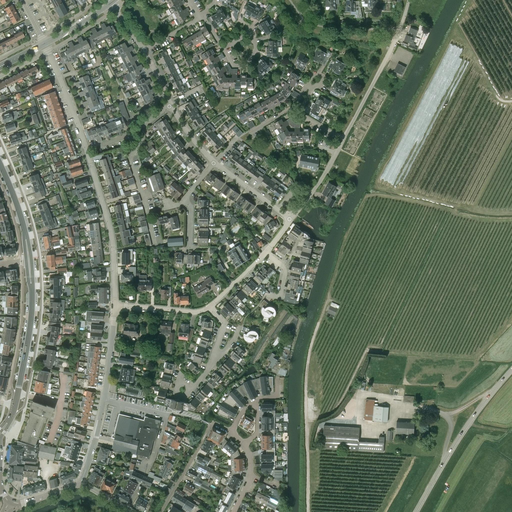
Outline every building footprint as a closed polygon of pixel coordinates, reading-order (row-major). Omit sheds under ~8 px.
[(171,8),(168,9),(171,15),(173,14),(182,9),(180,5),(181,5),(181,6),(183,4),(185,2),(183,0),(182,2),(171,8)] [(326,0),(326,1),(325,1),(324,7),(330,7),(329,10),(336,10),(336,4),(339,4),(339,0),(326,0)] [(355,15),(356,15),(356,18),(362,18),(361,12),(360,12),(359,12),(359,1),(355,1),(355,3),(353,3),(352,0),(346,0),(346,6),(344,6),(344,12),(355,12),(355,15)] [(376,9),(376,7),(379,7),(379,1),(377,1),(376,0),(364,0),(364,2),(361,2),(362,7),(368,7),(372,7),(372,9),(376,9)] [(243,15),(244,16),(248,18),(249,18),(250,16),(254,9),(250,6),(251,5),(247,2),(243,9),(246,10),(243,15)] [(54,8),(57,12),(65,8),(62,3),(54,8)] [(255,7),(254,9),(250,16),(255,19),(258,15),(261,16),(265,10),(256,5),(255,7)] [(7,14),(14,11),(11,6),(5,9),(6,11),(3,13),(5,15),(7,14)] [(59,18),(68,13),(65,8),(57,12),(59,18)] [(173,15),(174,14),(177,18),(188,12),(189,11),(188,9),(186,10),(186,9),(184,10),(184,11),(183,11),(182,9),(173,14),(173,15)] [(216,12),(217,14),(221,21),(226,19),(227,20),(230,18),(227,12),(224,13),(222,9),(216,12)] [(7,14),(9,16),(6,18),(7,21),(17,15),(14,11),(7,14)] [(177,18),(175,19),(178,25),(188,19),(186,16),(187,15),(187,16),(189,15),(188,12),(177,18)] [(222,23),(221,21),(217,14),(211,17),(214,22),(212,23),(215,30),(219,27),(218,26),(222,23)] [(8,22),(11,21),(13,24),(20,20),(17,15),(7,21),(8,22)] [(273,24),(268,16),(261,20),(263,22),(258,25),(259,26),(258,27),(261,30),(262,31),(263,30),(273,24)] [(109,39),(110,41),(112,40),(111,38),(110,37),(113,35),(114,37),(117,36),(111,26),(109,27),(106,28),(103,23),(101,25),(109,39)] [(279,31),(277,27),(275,23),(273,24),(263,30),(267,35),(271,32),(273,35),(279,31)] [(102,30),(99,31),(103,40),(106,38),(107,40),(109,39),(101,25),(99,26),(102,30)] [(204,37),(210,34),(205,25),(199,29),(201,31),(204,37)] [(94,28),(92,29),(99,44),(101,43),(100,41),(103,40),(99,31),(96,33),(94,28)] [(87,38),(88,40),(92,48),(95,46),(94,45),(97,43),(98,45),(99,44),(92,29),(90,30),(93,35),(90,36),(90,37),(87,38)] [(204,37),(201,31),(196,34),(201,43),(206,40),(204,37)] [(14,37),(16,41),(24,37),(21,32),(14,36),(14,37)] [(196,34),(190,37),(195,44),(195,46),(201,43),(196,34)] [(415,39),(406,35),(404,41),(410,43),(408,49),(410,49),(410,51),(414,53),(416,48),(414,47),(415,45),(412,44),(415,39)] [(7,41),(9,46),(14,43),(14,44),(17,43),(16,42),(17,42),(16,41),(14,37),(7,41)] [(195,44),(190,37),(185,40),(182,42),(185,47),(188,45),(189,47),(195,44)] [(80,38),(79,39),(86,53),(88,52),(87,51),(90,49),(90,51),(93,49),(92,48),(88,40),(86,41),(85,41),(83,42),(80,38)] [(269,47),(277,47),(282,47),(282,42),(282,38),(274,38),(274,41),(269,41),(269,47)] [(79,44),(76,45),(80,54),(83,52),(84,54),(86,53),(79,39),(76,40),(79,44)] [(0,44),(0,47),(1,50),(6,48),(9,47),(8,46),(9,46),(7,41),(0,44)] [(71,42),(69,43),(77,58),(78,57),(77,55),(80,54),(76,45),(73,47),(71,42)] [(67,51),(64,52),(61,54),(62,57),(66,55),(69,62),(72,60),(71,58),(74,57),(75,59),(77,58),(69,43),(67,44),(69,49),(67,50),(67,51)] [(116,54),(117,56),(132,48),(131,46),(126,49),(125,46),(124,46),(123,43),(114,48),(115,51),(114,52),(115,53),(115,54),(116,54)] [(277,47),(269,47),(267,47),(267,54),(272,54),(272,57),(280,57),(280,52),(277,52),(277,47)] [(120,57),(121,60),(130,55),(129,53),(133,50),(132,48),(117,56),(118,58),(120,57)] [(169,55),(172,54),(169,49),(166,50),(165,48),(159,51),(160,53),(158,54),(161,60),(169,55)] [(213,55),(215,54),(212,49),(204,54),(207,59),(213,55)] [(328,51),(327,54),(317,49),(314,54),(316,55),(313,60),(318,63),(320,61),(322,62),(321,63),(325,65),(332,53),(328,51)] [(306,56),(301,53),(295,63),(298,64),(296,68),(303,71),(305,68),(303,67),(305,65),(306,66),(309,60),(305,58),(306,56)] [(120,66),(122,65),(137,58),(136,56),(131,58),(130,55),(121,60),(123,63),(121,63),(120,64),(120,66)] [(171,60),(169,55),(161,60),(163,64),(171,60)] [(205,60),(208,65),(219,59),(218,57),(215,59),(213,55),(207,59),(205,60)] [(138,60),(137,58),(122,65),(121,65),(123,70),(126,69),(135,65),(133,62),(138,60)] [(163,64),(165,69),(174,65),(176,64),(173,59),(171,60),(163,64)] [(207,68),(209,71),(209,72),(219,66),(217,63),(221,61),(219,59),(208,65),(206,66),(207,68)] [(259,65),(267,72),(267,73),(271,69),(270,68),(273,65),(268,60),(266,62),(262,59),(258,63),(259,65)] [(346,65),(337,60),(335,62),(332,61),(328,67),(332,69),(332,68),(335,69),(333,72),(339,75),(342,70),(343,71),(346,65)] [(397,64),(394,71),(402,75),(406,68),(397,64)] [(126,73),(127,74),(141,67),(140,65),(136,67),(135,65),(126,69),(127,72),(126,73)] [(165,69),(168,74),(176,70),(174,65),(165,69)] [(267,72),(259,65),(255,69),(258,73),(256,75),(261,80),(264,77),(263,76),(267,72)] [(209,72),(212,77),(225,69),(224,67),(220,69),(219,66),(209,72),(209,71),(209,72)] [(28,71),(30,75),(31,76),(38,72),(36,67),(28,70),(28,71)] [(129,79),(130,82),(140,77),(139,74),(138,71),(142,69),(141,67),(127,74),(127,76),(129,75),(130,78),(129,79)] [(22,79),(30,75),(28,71),(28,70),(27,69),(23,72),(22,71),(20,73),(20,74),(22,79)] [(215,82),(225,76),(223,73),(226,71),(225,69),(212,77),(215,82)] [(168,74),(170,79),(178,75),(176,70),(168,74)] [(78,76),(79,78),(78,79),(80,81),(75,83),(75,85),(91,79),(90,78),(89,78),(88,75),(89,75),(88,72),(78,76)] [(300,77),(299,77),(299,76),(292,72),(289,77),(290,78),(296,81),(297,79),(298,80),(300,77)] [(12,77),(14,83),(22,79),(20,74),(15,76),(15,75),(12,76),(12,77)] [(170,79),(172,84),(181,80),(178,75),(170,79)] [(219,90),(226,78),(225,76),(215,82),(218,87),(219,90)] [(5,81),(4,81),(7,87),(14,83),(12,77),(7,80),(7,79),(5,80),(5,81)] [(141,79),(140,77),(130,82),(134,89),(135,88),(150,81),(149,79),(144,81),(143,79),(141,79)] [(172,84),(175,89),(186,83),(184,78),(181,80),(172,84)] [(226,78),(219,90),(229,90),(229,87),(229,78),(226,78)] [(253,87),(253,83),(256,83),(256,81),(255,78),(247,78),(247,85),(247,87),(247,89),(253,89),(253,87)] [(290,78),(287,83),(293,87),(296,88),(299,83),(298,83),(296,81),(290,78)] [(92,81),(91,79),(75,85),(76,87),(81,86),(82,88),(91,85),(90,82),(92,81)] [(31,88),(34,96),(52,88),(49,80),(31,88)] [(137,89),(139,92),(148,88),(146,85),(151,83),(150,81),(135,88),(136,90),(137,89)] [(335,81),(332,87),(334,88),(333,90),(332,90),(330,93),(337,97),(338,94),(344,97),(347,91),(344,90),(347,86),(341,82),(340,84),(335,81)] [(290,92),(293,87),(287,83),(286,82),(283,88),(290,92)] [(186,83),(175,89),(177,94),(180,92),(181,95),(190,91),(186,83)] [(78,93),(79,95),(95,90),(98,88),(97,88),(97,86),(94,87),(94,88),(92,88),(91,85),(82,88),(83,91),(78,93)] [(85,96),(86,98),(95,95),(94,92),(96,90),(98,90),(98,88),(97,88),(98,88),(95,90),(79,95),(80,98),(85,96)] [(139,96),(140,98),(154,90),(153,88),(149,91),(148,88),(139,92),(140,95),(139,96)] [(280,93),(287,99),(287,98),(288,98),(290,95),(289,94),(290,92),(283,88),(280,93)] [(154,90),(140,98),(140,99),(142,99),(143,101),(142,102),(143,105),(153,100),(152,98),(151,95),(155,92),(154,90)] [(43,95),(44,96),(49,111),(50,113),(55,129),(66,125),(54,92),(55,92),(55,91),(43,95)] [(287,99),(280,93),(275,95),(280,103),(284,100),(287,99)] [(101,95),(98,97),(97,94),(95,95),(86,98),(87,101),(82,103),(83,105),(101,98),(102,98),(101,95)] [(275,95),(270,98),(275,107),(280,104),(280,103),(275,95)] [(270,110),(275,107),(270,98),(269,96),(264,99),(265,101),(269,108),(270,110)] [(323,108),(326,110),(331,102),(322,96),(320,99),(319,98),(315,104),(323,108)] [(101,98),(83,105),(84,107),(88,105),(91,113),(100,110),(104,108),(104,106),(101,100),(101,98)] [(193,99),(191,101),(185,104),(187,106),(185,108),(188,113),(195,108),(198,106),(193,99)] [(17,105),(17,104),(19,103),(19,101),(18,101),(16,102),(13,103),(0,108),(0,113),(10,109),(10,108),(12,107),(13,107),(17,105)] [(264,111),(269,108),(265,101),(260,104),(264,111)] [(259,114),(264,111),(260,104),(259,103),(254,106),(259,114)] [(320,112),(323,108),(315,104),(314,103),(310,108),(315,111),(313,113),(314,114),(312,117),(323,123),(325,120),(318,116),(320,112)] [(254,106),(249,109),(254,118),(259,114),(254,106)] [(198,112),(195,108),(188,113),(191,117),(198,112)] [(249,109),(244,112),(249,121),(254,118),(249,109)] [(2,119),(3,120),(17,115),(16,111),(1,116),(1,117),(1,119),(2,119)] [(201,117),(198,112),(191,117),(193,122),(201,117)] [(243,124),(249,121),(244,112),(238,115),(243,124)] [(35,125),(42,122),(39,113),(31,115),(35,125)] [(17,115),(3,120),(2,121),(2,123),(4,123),(16,119),(18,118),(18,117),(17,115)] [(204,115),(201,117),(193,122),(196,127),(199,125),(200,127),(206,124),(208,122),(204,115)] [(114,119),(119,135),(122,134),(120,129),(123,128),(125,127),(123,121),(122,118),(121,116),(118,118),(114,119)] [(154,124),(158,131),(161,129),(168,124),(165,119),(162,121),(161,118),(154,124)] [(113,122),(109,123),(112,132),(115,131),(117,136),(119,135),(114,119),(112,120),(113,122)] [(274,124),(277,129),(288,123),(287,121),(283,123),(282,119),(274,124)] [(103,121),(103,122),(109,139),(112,138),(110,133),(112,132),(109,123),(106,124),(105,120),(103,121)] [(16,125),(15,122),(5,126),(7,132),(15,130),(14,126),(16,125)] [(100,127),(99,127),(103,136),(106,135),(107,139),(109,139),(103,122),(98,123),(100,127)] [(213,132),(215,129),(210,123),(207,125),(202,130),(204,132),(202,134),(206,138),(213,132)] [(289,125),(288,123),(277,129),(280,134),(288,130),(286,127),(289,125)] [(94,127),(100,142),(102,141),(100,137),(103,136),(99,127),(96,128),(95,124),(93,124),(94,127)] [(171,129),(168,124),(161,129),(158,131),(161,135),(171,129)] [(236,126),(232,129),(236,133),(236,134),(239,137),(243,134),(236,126)] [(100,142),(94,127),(93,127),(93,129),(90,130),(89,128),(86,130),(90,140),(93,139),(96,138),(98,143),(100,142)] [(50,139),(53,138),(57,136),(68,133),(67,128),(57,132),(58,134),(52,136),(50,134),(47,137),(48,140),(50,139)] [(174,133),(171,129),(161,135),(166,142),(168,141),(174,137),(172,135),(174,133)] [(282,144),(289,132),(288,130),(280,134),(277,136),(280,141),(282,144)] [(9,137),(10,141),(11,141),(24,136),(23,132),(9,137)] [(217,136),(213,132),(206,138),(210,142),(217,136)] [(289,132),(282,144),(285,144),(285,142),(291,142),(291,132),(289,132)] [(11,141),(10,141),(11,145),(21,142),(27,140),(26,136),(24,136),(11,141)] [(220,139),(217,136),(210,142),(213,146),(220,139)] [(71,141),(70,137),(63,140),(63,142),(53,146),(54,148),(56,147),(58,146),(71,141)] [(175,139),(174,137),(168,141),(166,142),(171,149),(174,148),(173,148),(181,142),(177,138),(175,139)] [(222,137),(220,139),(213,146),(217,150),(219,148),(221,150),(226,146),(224,144),(226,141),(222,137)] [(152,142),(150,141),(146,144),(149,147),(153,153),(155,151),(150,144),(152,142)] [(184,147),(181,142),(173,148),(174,148),(171,149),(177,156),(179,155),(184,151),(182,148),(184,147)] [(75,151),(73,146),(66,148),(62,149),(63,152),(59,154),(59,156),(61,156),(75,151)] [(17,150),(19,156),(27,152),(25,147),(17,150)] [(228,159),(230,161),(235,164),(240,157),(242,155),(235,150),(233,152),(228,159)] [(183,163),(185,161),(191,155),(188,151),(186,153),(184,151),(179,155),(177,156),(177,157),(183,163)] [(19,156),(21,161),(29,158),(27,152),(19,156)] [(107,165),(111,164),(108,155),(104,156),(105,159),(100,160),(102,167),(107,165)] [(195,159),(191,155),(185,161),(188,165),(195,159)] [(299,166),(307,167),(317,169),(320,158),(301,155),(299,166)] [(244,160),(240,157),(235,164),(239,168),(244,160)] [(21,161),(22,166),(31,163),(29,158),(21,161)] [(239,168),(243,171),(249,163),(246,162),(248,159),(246,158),(244,160),(239,168)] [(78,159),(70,162),(65,163),(67,169),(80,165),(78,159)] [(188,165),(192,169),(199,163),(195,159),(188,165)] [(33,169),(31,163),(22,166),(24,172),(33,169)] [(192,169),(191,171),(193,174),(195,174),(196,173),(198,175),(203,171),(201,169),(203,167),(199,163),(192,169)] [(243,171),(248,174),(253,167),(249,163),(243,171)] [(102,167),(104,173),(109,171),(113,170),(111,164),(107,165),(102,167)] [(81,170),(80,167),(69,170),(71,176),(82,173),(82,172),(82,171),(82,170),(81,170)] [(257,170),(253,167),(248,174),(252,177),(258,170),(257,170)] [(258,179),(260,180),(264,175),(266,172),(259,167),(257,170),(258,170),(252,177),(257,181),(258,179)] [(104,173),(106,179),(111,178),(111,177),(115,176),(113,170),(109,171),(104,173)] [(64,171),(57,173),(58,177),(59,177),(61,183),(67,181),(64,171)] [(150,176),(155,192),(165,188),(159,173),(150,176)] [(205,180),(212,185),(217,177),(216,177),(217,175),(215,173),(214,174),(213,174),(212,174),(210,173),(205,180)] [(29,177),(31,182),(39,179),(37,174),(29,177)] [(261,184),(265,187),(271,180),(264,175),(260,180),(262,182),(261,184)] [(106,179),(108,186),(113,184),(114,184),(117,183),(115,176),(111,177),(111,178),(106,179)] [(150,176),(146,178),(151,193),(155,192),(150,176)] [(218,178),(217,177),(212,185),(219,190),(224,183),(222,181),(222,180),(222,179),(219,177),(218,178)] [(271,180),(265,187),(270,190),(277,181),(273,177),(271,180)] [(135,184),(133,178),(127,180),(129,186),(135,184)] [(39,179),(31,182),(33,188),(41,185),(44,184),(42,179),(39,179)] [(85,179),(74,183),(76,189),(87,185),(85,179)] [(270,190),(274,194),(281,184),(277,181),(270,190)] [(108,186),(110,192),(116,191),(115,190),(119,189),(117,183),(114,184),(113,184),(108,186)] [(178,196),(183,191),(174,183),(169,188),(173,192),(171,195),(176,199),(178,196)] [(329,183),(323,194),(329,197),(325,204),(332,207),(335,201),(330,198),(337,187),(329,183)] [(220,191),(227,196),(232,189),(231,188),(233,187),(230,185),(229,185),(228,185),(227,186),(225,184),(220,191)] [(282,196),(288,188),(281,184),(274,194),(279,197),(280,195),(282,196)] [(43,190),(41,185),(33,188),(35,193),(43,190)] [(79,200),(91,196),(91,195),(91,194),(91,192),(90,192),(89,190),(87,191),(85,188),(76,191),(79,200)] [(233,190),(232,189),(227,196),(234,202),(239,194),(237,193),(237,192),(238,191),(237,190),(235,188),(233,190)] [(45,196),(45,195),(48,194),(46,189),(43,190),(35,193),(37,199),(45,196)] [(121,196),(119,189),(115,190),(116,191),(110,192),(112,199),(121,196)] [(235,202),(242,207),(247,200),(246,200),(248,198),(245,196),(244,196),(243,197),(241,195),(235,202)] [(199,205),(199,209),(208,209),(208,200),(201,200),(201,199),(201,198),(200,198),(199,198),(198,198),(197,199),(197,200),(197,205),(199,205)] [(47,208),(45,203),(48,202),(47,199),(38,202),(39,205),(37,206),(39,211),(47,208)] [(84,207),(85,210),(94,207),(92,200),(85,203),(86,206),(84,207)] [(249,201),(247,200),(242,207),(250,213),(255,206),(252,204),(253,203),(253,202),(250,200),(249,201)] [(123,204),(114,206),(115,213),(121,211),(125,210),(123,204)] [(136,208),(136,211),(135,211),(136,215),(144,213),(142,207),(136,208)] [(251,214),(253,216),(252,217),(257,221),(258,219),(263,212),(262,211),(263,209),(260,207),(259,208),(258,208),(256,207),(251,214)] [(39,211),(41,216),(49,213),(47,208),(39,211)] [(87,220),(90,219),(98,217),(98,215),(98,214),(96,213),(95,209),(87,211),(88,212),(85,213),(87,220)] [(210,212),(208,212),(208,209),(199,209),(199,211),(198,212),(197,213),(197,216),(199,216),(199,217),(208,218),(211,218),(211,213),(211,212),(210,212)] [(115,213),(117,219),(123,218),(123,217),(126,216),(125,210),(121,211),(115,213)] [(258,219),(265,224),(270,217),(268,215),(268,214),(268,213),(265,211),(264,213),(263,212),(258,219)] [(51,219),(49,213),(41,216),(43,222),(51,219)] [(117,219),(119,226),(124,224),(128,223),(126,217),(126,216),(123,217),(123,218),(117,219)] [(168,221),(170,221),(171,228),(172,228),(172,230),(179,229),(179,226),(177,216),(169,218),(167,219),(167,216),(158,218),(159,224),(168,222),(168,221)] [(208,227),(208,218),(199,217),(199,219),(197,219),(197,222),(198,223),(199,223),(199,226),(208,227)] [(230,224),(229,226),(230,228),(232,226),(231,225),(237,222),(238,222),(239,221),(233,217),(230,224)] [(273,219),(270,217),(265,224),(266,225),(269,230),(275,226),(276,227),(277,227),(278,227),(278,226),(278,224),(276,220),(274,221),(273,219)] [(57,226),(54,218),(51,219),(43,222),(44,224),(43,224),(44,226),(45,226),(45,227),(46,227),(47,230),(57,226)] [(93,230),(98,230),(97,223),(88,224),(89,231),(93,231),(93,230)] [(119,226),(120,232),(126,231),(129,230),(128,223),(124,224),(119,226)] [(300,227),(297,225),(296,225),(274,254),(282,260),(285,255),(286,254),(288,250),(291,247),(295,241),(298,237),(302,232),(299,229),(300,227)] [(199,236),(199,237),(208,237),(208,229),(199,228),(199,231),(198,231),(197,232),(197,233),(197,236),(199,236)] [(12,230),(10,230),(5,231),(7,241),(13,240),(12,230)] [(99,236),(98,230),(93,230),(93,231),(89,231),(90,238),(94,237),(93,237),(99,236)] [(120,232),(121,239),(127,237),(129,237),(131,236),(129,230),(126,231),(120,232)] [(222,245),(227,242),(225,239),(229,236),(225,230),(220,242),(222,245)] [(303,240),(305,240),(309,241),(310,239),(310,238),(309,237),(308,235),(307,234),(306,233),(304,233),(303,233),(302,232),(298,237),(302,239),(303,240)] [(100,243),(99,236),(93,237),(94,237),(90,238),(91,244),(94,244),(100,243)] [(127,237),(121,239),(123,245),(132,243),(135,242),(134,236),(131,236),(129,237),(127,237)] [(208,246),(208,237),(199,237),(199,239),(197,239),(197,241),(197,242),(198,243),(199,243),(199,246),(208,246)] [(168,246),(183,245),(182,238),(167,239),(168,246)] [(259,247),(256,243),(260,241),(256,238),(254,239),(255,240),(249,243),(254,251),(259,247)] [(233,243),(231,239),(227,242),(232,249),(228,252),(237,267),(250,259),(241,244),(240,244),(239,243),(235,245),(233,243)] [(305,240),(303,246),(312,248),(314,240),(310,239),(309,241),(305,240)] [(59,240),(44,243),(45,249),(60,246),(60,243),(59,240)] [(101,249),(100,243),(94,244),(91,244),(92,251),(95,251),(95,250),(101,249)] [(4,249),(5,256),(16,254),(14,244),(9,244),(10,248),(4,249)] [(101,256),(101,249),(95,250),(95,251),(92,251),(92,258),(96,257),(101,256)] [(122,253),(122,264),(130,264),(130,259),(133,259),(133,250),(129,250),(129,253),(122,253)] [(176,264),(185,264),(185,255),(181,255),(181,253),(176,253),(175,253),(174,254),(174,255),(175,255),(175,256),(176,257),(176,264)] [(185,264),(194,264),(194,255),(192,255),(192,253),(190,253),(189,253),(188,254),(188,255),(185,255),(185,264)] [(91,260),(92,267),(98,266),(98,263),(102,263),(101,256),(96,257),(92,258),(93,260),(91,260)] [(62,260),(47,261),(47,267),(49,267),(49,270),(54,270),(54,267),(54,264),(62,263),(66,263),(66,260),(62,260)] [(291,272),(289,278),(304,281),(306,273),(308,264),(299,262),(294,261),(292,270),(289,269),(288,271),(291,272)] [(224,270),(220,263),(215,267),(220,273),(224,270)] [(260,272),(266,278),(273,270),(270,267),(267,270),(265,269),(266,268),(266,267),(266,266),(265,266),(265,265),(264,265),(263,265),(263,266),(259,269),(261,270),(260,272)] [(129,274),(122,273),(122,276),(121,277),(121,280),(122,280),(122,281),(132,281),(132,276),(135,276),(136,268),(130,267),(129,274)] [(92,274),(92,275),(91,271),(86,272),(87,280),(92,279),(92,277),(93,277),(93,281),(105,279),(105,278),(105,276),(104,276),(104,272),(100,273),(100,271),(99,271),(98,268),(92,269),(93,274),(92,274)] [(5,272),(3,272),(4,278),(10,277),(11,280),(17,280),(16,269),(5,271),(5,272)] [(146,290),(146,280),(147,280),(147,276),(140,275),(140,271),(136,271),(136,272),(136,276),(139,276),(139,292),(144,292),(146,290)] [(256,276),(254,278),(260,284),(266,278),(260,272),(259,272),(257,271),(255,273),(255,274),(255,275),(256,276)] [(204,281),(205,282),(194,289),(199,297),(210,290),(208,287),(214,283),(210,277),(204,281)] [(254,290),(260,284),(254,278),(252,279),(251,279),(250,279),(249,279),(247,281),(249,283),(247,284),(254,290)] [(286,295),(284,301),(295,304),(298,305),(299,302),(302,303),(302,299),(300,298),(302,290),(304,291),(305,289),(302,288),(304,281),(289,278),(288,287),(285,286),(284,288),(287,289),(286,295)] [(243,288),(241,290),(247,296),(248,296),(254,290),(247,284),(247,285),(245,283),(243,285),(243,286),(243,287),(243,288)] [(17,296),(18,286),(11,286),(11,292),(5,292),(5,296),(6,296),(17,296)] [(60,297),(59,293),(59,289),(60,289),(60,286),(53,286),(53,289),(49,289),(49,298),(60,297)] [(108,297),(108,290),(108,288),(96,288),(96,286),(90,286),(90,292),(98,291),(98,293),(96,293),(97,295),(98,295),(101,295),(101,294),(102,294),(102,297),(108,297)] [(164,290),(160,290),(160,294),(162,294),(162,298),(168,298),(168,297),(171,297),(171,287),(164,287),(164,290)] [(241,302),(242,301),(244,303),(247,300),(245,298),(247,296),(241,290),(240,292),(239,291),(237,291),(237,292),(235,294),(236,295),(235,296),(241,302)] [(98,299),(98,303),(101,303),(101,305),(102,306),(104,306),(105,305),(105,303),(108,303),(108,297),(102,297),(102,294),(101,294),(101,295),(98,295),(97,295),(97,299),(98,299)] [(183,294),(183,295),(182,295),(182,296),(180,296),(180,303),(180,305),(189,304),(188,296),(186,296),(186,294),(183,294)] [(241,302),(235,296),(234,297),(233,296),(231,298),(231,299),(231,300),(229,302),(232,305),(237,310),(239,308),(239,307),(242,303),(241,302)] [(53,310),(60,310),(63,310),(64,300),(59,300),(59,302),(54,302),(54,299),(50,299),(49,306),(53,307),(53,310)] [(263,307),(267,302),(264,300),(259,306),(262,308),(262,309),(261,310),(261,311),(262,312),(262,313),(262,314),(263,315),(263,316),(264,316),(265,317),(266,317),(268,317),(269,317),(270,317),(271,316),(272,315),(273,314),(271,313),(270,314),(269,314),(269,313),(269,312),(268,312),(269,312),(269,311),(268,310),(267,310),(267,311),(266,311),(264,310),(265,309),(263,307)] [(266,311),(267,311),(267,310),(268,310),(269,311),(269,312),(268,312),(269,312),(269,313),(269,314),(270,314),(271,313),(273,314),(272,315),(273,315),(275,317),(275,316),(275,315),(276,314),(276,313),(276,312),(276,311),(275,310),(275,309),(274,308),(273,307),(271,307),(271,306),(267,302),(263,307),(265,309),(264,310),(266,311)] [(233,315),(238,311),(237,310),(232,305),(231,306),(228,303),(223,309),(221,311),(227,316),(228,315),(230,318),(233,315)] [(333,319),(334,316),(338,309),(330,306),(327,313),(331,314),(330,317),(333,319)] [(48,317),(49,317),(49,321),(59,322),(59,320),(58,320),(58,318),(59,318),(59,314),(60,314),(60,310),(53,310),(52,313),(49,313),(48,317)] [(88,318),(87,321),(99,322),(101,321),(101,320),(102,320),(102,317),(103,316),(104,313),(103,313),(103,312),(92,311),(91,318),(88,318)] [(201,328),(204,329),(212,332),(212,328),(210,328),(211,326),(213,327),(213,322),(213,321),(212,320),(211,320),(210,320),(209,321),(209,322),(207,322),(208,318),(202,318),(201,323),(202,323),(201,328)] [(90,325),(90,332),(102,333),(102,329),(101,328),(102,325),(100,325),(101,324),(99,323),(99,322),(87,321),(87,325),(90,325)] [(58,327),(57,327),(57,325),(59,325),(59,323),(48,322),(48,326),(47,330),(51,330),(50,334),(58,335),(58,331),(57,331),(58,327)] [(167,323),(161,322),(160,333),(170,334),(169,342),(174,343),(174,337),(174,333),(172,333),(171,329),(172,322),(167,322),(167,323)] [(190,341),(193,332),(189,332),(189,329),(188,329),(189,324),(181,323),(180,328),(179,328),(178,336),(188,337),(188,340),(190,341)] [(133,324),(125,324),(124,334),(122,334),(122,337),(129,338),(130,335),(138,336),(138,331),(137,330),(137,326),(133,325),(133,324)] [(242,330),(248,332),(248,333),(247,333),(247,334),(247,335),(246,336),(248,337),(249,336),(249,335),(250,335),(251,335),(251,336),(251,337),(251,338),(252,338),(253,338),(254,336),(256,337),(256,338),(258,339),(259,338),(259,336),(258,335),(258,333),(257,332),(255,331),(254,331),(253,331),(251,331),(252,330),(243,327),(242,330)] [(204,329),(201,337),(209,340),(209,339),(211,339),(212,337),(212,336),(212,335),(211,334),(212,332),(204,329)] [(248,332),(242,330),(241,332),(244,334),(244,335),(244,336),(244,337),(244,338),(245,339),(245,340),(246,341),(247,341),(247,342),(248,342),(250,342),(251,342),(252,342),(253,341),(254,341),(254,340),(255,339),(256,338),(256,337),(254,336),(253,338),(252,338),(251,338),(251,337),(251,336),(251,335),(250,335),(249,335),(249,336),(248,337),(246,336),(247,335),(247,334),(247,333),(248,333),(248,332)] [(102,333),(90,332),(89,339),(86,339),(86,342),(97,343),(97,342),(99,341),(99,340),(100,340),(101,337),(102,337),(102,333)] [(55,346),(56,338),(57,338),(58,335),(50,334),(50,337),(46,337),(46,341),(46,344),(55,346)] [(287,342),(289,339),(282,334),(279,338),(278,337),(273,345),(274,346),(273,347),(277,349),(283,340),(287,342)] [(201,337),(198,345),(206,348),(207,345),(208,345),(209,344),(210,342),(209,341),(209,340),(201,337)] [(284,342),(282,348),(281,351),(283,351),(282,352),(282,353),(280,358),(286,359),(285,362),(289,364),(290,361),(288,360),(291,350),(290,350),(291,344),(284,342)] [(3,344),(1,354),(8,355),(10,345),(3,344)] [(99,353),(100,347),(94,346),(95,344),(89,344),(88,351),(99,353)] [(236,350),(235,351),(242,357),(248,350),(241,344),(239,347),(238,346),(237,346),(236,346),(234,348),(236,350)] [(198,345),(196,354),(203,356),(204,355),(205,356),(207,353),(206,351),(205,351),(206,348),(198,345)] [(47,354),(46,357),(54,358),(54,355),(53,355),(54,351),(44,349),(44,353),(47,354)] [(236,364),(242,357),(235,351),(234,352),(232,351),(231,353),(230,353),(230,354),(231,355),(229,358),(235,363),(236,364)] [(276,355),(272,352),(268,359),(271,361),(268,366),(275,371),(280,363),(278,362),(278,363),(277,362),(279,359),(278,358),(279,357),(275,355),(276,355)] [(132,365),(133,365),(134,359),(125,358),(125,354),(121,353),(120,357),(120,359),(118,360),(118,361),(119,362),(119,363),(127,364),(132,365)] [(193,362),(200,365),(201,362),(202,362),(204,361),(204,358),(203,358),(203,356),(196,354),(193,362)] [(10,365),(11,358),(0,355),(0,362),(0,363),(10,365)] [(53,365),(53,362),(54,358),(46,357),(46,360),(42,360),(42,364),(44,364),(43,367),(51,369),(52,365),(53,365)] [(230,369),(235,363),(229,358),(227,360),(227,359),(226,359),(225,359),(223,362),(224,363),(224,364),(230,369)] [(166,362),(164,371),(172,373),(174,369),(176,369),(177,365),(177,364),(176,363),(175,362),(174,362),(173,363),(173,364),(166,362)] [(199,368),(200,365),(193,362),(188,367),(193,371),(192,373),(192,374),(193,375),(194,375),(195,375),(199,371),(197,370),(199,368)] [(122,368),(121,374),(134,376),(135,370),(131,369),(132,365),(127,364),(127,369),(122,368)] [(224,376),(230,369),(224,364),(223,365),(221,364),(219,366),(219,367),(220,368),(218,371),(224,376)] [(286,376),(288,369),(281,367),(279,374),(286,376)] [(9,371),(0,368),(0,374),(7,376),(9,371)] [(164,371),(162,379),(171,381),(171,380),(173,381),(173,378),(173,377),(173,376),(172,376),(172,373),(164,371)] [(213,376),(212,377),(218,383),(224,376),(218,371),(216,373),(215,372),(214,372),(213,373),(212,375),(213,376)] [(133,383),(133,380),(134,376),(121,374),(120,381),(133,383)] [(37,375),(36,381),(49,383),(48,383),(49,384),(50,378),(37,375)] [(267,376),(264,377),(266,394),(270,393),(269,387),(273,387),(273,377),(268,377),(267,376)] [(208,382),(206,384),(213,389),(218,383),(212,377),(211,378),(210,377),(208,379),(208,380),(208,381),(208,382)] [(266,394),(264,377),(260,377),(260,378),(255,380),(258,389),(262,388),(262,394),(266,394)] [(162,379),(160,388),(167,389),(168,387),(169,387),(170,387),(171,386),(172,383),(170,383),(171,381),(162,379)] [(36,380),(34,386),(47,389),(48,383),(49,383),(36,381),(36,380)] [(250,380),(247,382),(254,397),(258,396),(255,390),(258,389),(255,380),(251,381),(250,380)] [(251,399),(254,397),(247,382),(243,383),(244,384),(240,387),(245,396),(248,394),(251,399)] [(202,389),(201,390),(207,396),(213,389),(206,384),(204,386),(203,386),(202,386),(200,388),(202,389)] [(34,386),(33,392),(46,394),(47,389),(34,386)] [(245,396),(240,387),(236,390),(235,389),(232,392),(244,404),(247,402),(243,397),(245,396)] [(139,389),(135,388),(134,390),(126,388),(125,394),(140,398),(142,390),(139,389)] [(160,388),(158,396),(165,398),(166,397),(168,397),(168,395),(168,394),(168,393),(167,392),(167,389),(160,388)] [(197,395),(195,397),(201,403),(207,396),(201,390),(200,392),(198,390),(197,392),(196,393),(197,395)] [(244,404),(232,392),(229,394),(230,395),(227,399),(235,405),(237,403),(241,407),(244,404)] [(194,411),(201,403),(195,397),(193,399),(192,399),(191,399),(189,401),(190,403),(189,404),(188,410),(194,411)] [(164,406),(170,407),(176,409),(188,412),(188,410),(189,404),(178,401),(166,398),(164,404),(164,406)] [(233,408),(235,405),(227,399),(224,402),(223,402),(221,405),(236,414),(238,411),(233,408)] [(366,399),(364,420),(387,422),(389,407),(374,406),(375,400),(366,399)] [(30,411),(20,440),(35,445),(45,416),(50,418),(54,408),(46,405),(45,406),(32,401),(29,408),(33,409),(32,412),(30,411)] [(262,404),(262,411),(267,411),(267,414),(275,414),(275,411),(272,411),(272,404),(270,404),(271,403),(269,402),(268,402),(267,402),(266,402),(265,402),(264,403),(264,404),(262,404)] [(236,414),(221,405),(219,409),(220,409),(218,414),(227,418),(229,414),(234,417),(236,414)] [(275,414),(267,414),(267,417),(262,417),(262,423),(274,424),(275,417),(275,414)] [(114,449),(123,451),(149,457),(153,440),(156,440),(160,421),(145,417),(139,420),(118,415),(114,435),(113,435),(112,438),(115,438),(112,448),(114,449)] [(243,425),(246,427),(249,428),(253,421),(245,416),(240,423),(243,425)] [(414,422),(397,421),(396,434),(414,435),(414,422)] [(175,431),(182,435),(186,427),(179,423),(175,431)] [(274,424),(262,423),(262,430),(267,430),(267,433),(275,433),(275,430),(274,430),(274,424)] [(379,437),(379,443),(359,442),(360,428),(324,426),(323,449),(384,453),(385,437),(379,437)] [(223,438),(225,434),(221,432),(220,431),(220,432),(217,430),(213,428),(211,431),(209,435),(209,434),(209,435),(207,438),(219,444),(220,444),(222,441),(223,438)] [(68,433),(67,437),(72,438),(73,437),(83,439),(85,432),(75,429),(73,435),(68,433)] [(164,434),(164,435),(168,437),(171,438),(180,443),(184,436),(177,433),(175,437),(165,431),(164,434)] [(275,433),(267,433),(267,436),(262,436),(262,442),(272,442),(272,436),(275,436),(275,433)] [(177,448),(180,443),(171,438),(169,441),(172,442),(171,445),(177,448)] [(206,439),(204,444),(213,449),(215,444),(206,439)] [(224,448),(228,451),(235,444),(231,440),(228,442),(225,439),(222,446),(221,448),(220,448),(222,449),(224,448)] [(16,463),(24,464),(35,465),(36,458),(38,448),(18,441),(17,446),(11,445),(9,462),(9,465),(16,466),(16,463)] [(65,446),(64,450),(78,454),(80,447),(77,446),(77,443),(72,441),(70,448),(65,446)] [(267,449),(267,452),(275,452),(275,448),(272,448),(272,442),(262,442),(262,449),(267,449)] [(53,460),(56,448),(40,444),(37,457),(53,460)] [(213,449),(204,444),(201,449),(210,454),(213,449)] [(230,456),(231,458),(239,454),(237,450),(239,448),(235,444),(228,451),(232,455),(230,456)] [(108,457),(109,458),(111,451),(101,448),(100,449),(100,451),(99,455),(108,457)] [(64,450),(63,453),(68,455),(67,458),(76,461),(78,454),(64,450)] [(275,452),(267,452),(266,455),(262,455),(262,461),(266,461),(274,461),(274,455),(275,455),(275,452)] [(231,459),(231,465),(244,464),(244,459),(241,459),(239,454),(231,458),(232,459),(231,459)] [(108,457),(99,455),(98,457),(97,458),(97,460),(97,461),(107,464),(109,458),(108,457)] [(203,459),(198,456),(195,461),(197,462),(207,467),(207,466),(210,460),(205,457),(203,459)] [(22,477),(28,477),(32,477),(35,477),(36,478),(38,459),(36,458),(35,465),(24,464),(16,463),(16,466),(9,465),(7,479),(21,481),(22,477)] [(166,458),(163,466),(164,467),(171,469),(174,461),(166,458)] [(266,464),(262,464),(262,471),(263,471),(263,473),(270,473),(270,471),(272,471),(272,465),(275,465),(275,461),(274,461),(266,461),(266,464)] [(211,475),(213,470),(214,470),(207,466),(207,467),(197,462),(194,467),(196,468),(194,471),(197,473),(198,474),(200,471),(209,476),(210,476),(211,475)] [(81,465),(76,464),(76,465),(73,464),(71,468),(73,469),(73,470),(74,470),(73,471),(74,472),(78,474),(81,465)] [(245,470),(244,464),(231,465),(232,471),(232,472),(241,474),(242,470),(245,470)] [(167,478),(171,469),(164,467),(163,466),(159,475),(167,478)] [(88,481),(93,484),(99,471),(100,470),(95,468),(88,481)] [(206,486),(207,483),(200,479),(202,476),(198,474),(197,473),(194,471),(194,472),(190,470),(188,474),(195,479),(195,480),(202,484),(206,486)] [(222,475),(213,470),(211,475),(220,480),(222,475)] [(66,472),(63,473),(64,475),(67,483),(72,481),(76,478),(73,471),(66,474),(66,472)] [(104,474),(100,471),(99,471),(93,484),(98,486),(104,474)] [(151,485),(153,480),(147,478),(133,472),(130,478),(131,478),(139,482),(146,485),(146,484),(151,485)] [(241,474),(232,472),(231,475),(230,474),(227,479),(230,480),(239,485),(242,480),(239,479),(241,474)] [(100,487),(106,490),(111,481),(106,478),(100,487)] [(139,482),(131,478),(121,495),(118,494),(115,499),(126,505),(130,497),(129,497),(131,494),(132,494),(139,482)] [(57,479),(49,481),(51,488),(58,486),(57,479)] [(187,483),(183,491),(184,491),(188,494),(190,495),(193,491),(195,488),(197,489),(199,486),(200,487),(202,484),(195,480),(193,483),(194,484),(193,487),(187,483)] [(239,485),(230,480),(228,485),(226,488),(232,491),(234,489),(236,490),(239,485)] [(117,484),(111,481),(106,490),(112,493),(117,484)] [(257,501),(258,501),(262,493),(260,492),(262,489),(264,490),(266,485),(262,483),(254,499),(255,500),(257,501)] [(23,486),(24,487),(22,488),(23,494),(25,493),(25,494),(27,495),(32,494),(30,486),(27,487),(26,485),(23,486)] [(175,492),(176,493),(183,497),(184,495),(186,496),(188,494),(184,491),(183,493),(182,492),(182,491),(178,488),(175,492)] [(232,500),(235,494),(229,491),(226,497),(232,500)] [(185,510),(189,511),(194,504),(183,497),(176,493),(172,499),(184,507),(185,510)] [(258,501),(259,502),(259,503),(261,503),(262,503),(266,495),(262,493),(258,501)] [(262,503),(263,504),(263,505),(265,505),(266,505),(271,497),(266,495),(262,503)] [(140,496),(134,507),(138,509),(144,499),(140,496)] [(143,511),(150,499),(146,496),(144,499),(138,509),(143,511)] [(224,502),(229,505),(232,500),(226,497),(224,502)] [(274,509),(279,501),(271,497),(266,505),(268,506),(268,507),(269,508),(270,507),(274,509)]
